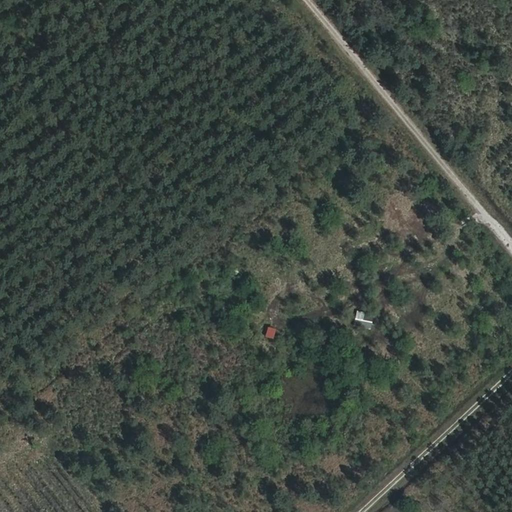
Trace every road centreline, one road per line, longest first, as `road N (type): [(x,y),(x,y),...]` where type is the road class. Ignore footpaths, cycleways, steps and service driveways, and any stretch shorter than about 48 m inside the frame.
road 1 (unknown): [(511,248),(307,0)]
road 2 (unknown): [(363,511),(511,374)]
